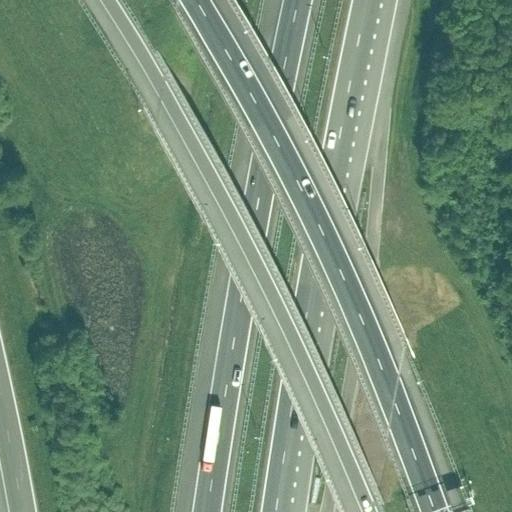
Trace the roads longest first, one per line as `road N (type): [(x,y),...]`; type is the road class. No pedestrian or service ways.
road 1 (motorway): [(112,0),(263,275),(369,511)]
road 2 (motorway): [(434,511),(342,277),(194,0)]
road 3 (motorway): [(274,511),(304,307),(366,0)]
road 4 (motorway): [(298,0),(236,305),(208,511)]
